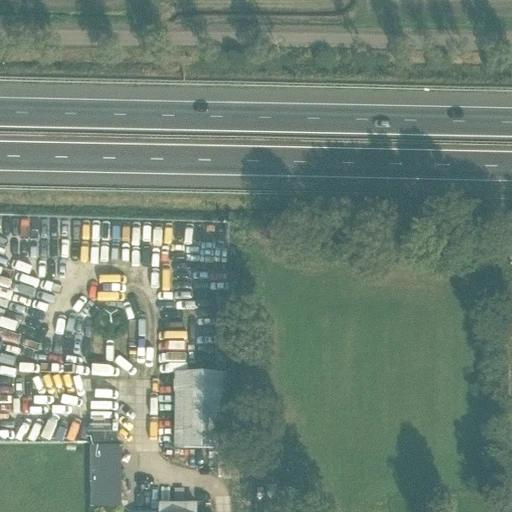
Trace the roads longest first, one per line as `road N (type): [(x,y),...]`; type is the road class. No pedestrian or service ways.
road 1 (motorway): [(511,123),(0,112)]
road 2 (motorway): [(0,156),(511,166)]
road 3 (unclassified): [(0,30),(511,33)]
